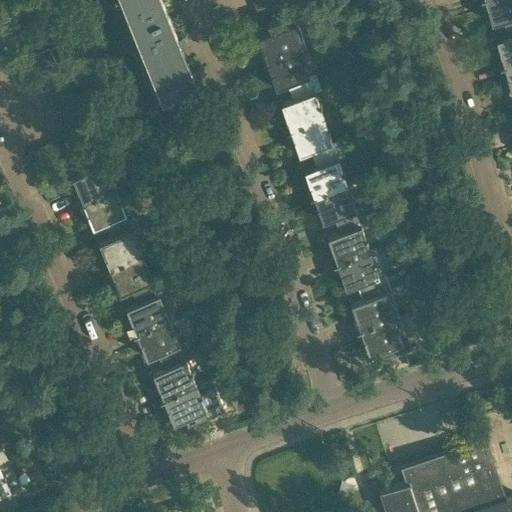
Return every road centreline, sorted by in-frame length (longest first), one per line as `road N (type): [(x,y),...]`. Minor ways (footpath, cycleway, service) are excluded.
road 1 (residential): [(332,410),(187,0)]
road 2 (residential): [(143,481),(0,141)]
road 3 (residential): [(511,287),(432,0)]
road 4 (residential): [(332,410),(511,354)]
